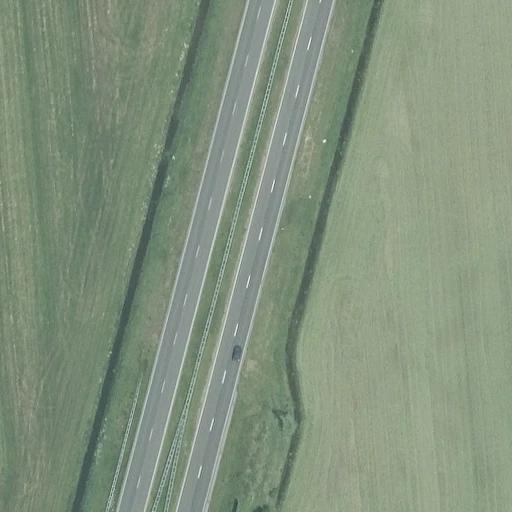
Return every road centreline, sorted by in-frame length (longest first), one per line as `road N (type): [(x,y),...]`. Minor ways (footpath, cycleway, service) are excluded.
road 1 (trunk): [(260,0),(129,511)]
road 2 (trunk): [(188,511),(319,0)]
